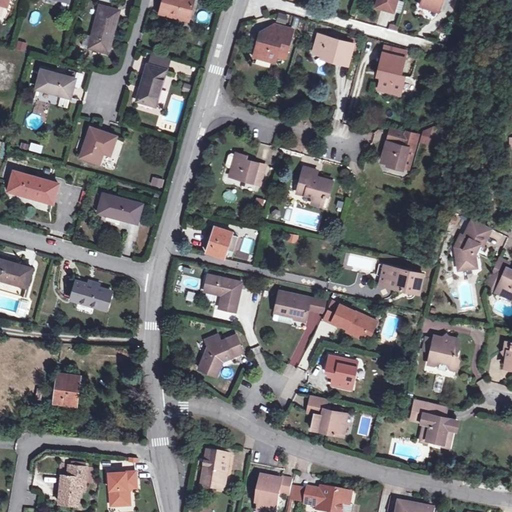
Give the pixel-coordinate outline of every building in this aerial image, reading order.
[(194,0),(163,0),(160,13),(178,17),(178,15),(189,18),(194,0)] [(398,4),(383,0),(380,0),(378,8),(395,13),(398,4)] [(440,12),(443,0),(423,0),(421,6),(440,12)] [(93,35),(89,48),(109,53),(118,19),(117,18),(119,11),(100,6),(93,35)] [(285,23),(286,14),(278,12),(277,21),(285,23)] [(272,35),(261,32),(255,57),(275,63),(277,56),(279,48),(288,50),(294,30),(275,25),(272,35)] [(275,25),(261,32),(272,35),(275,25)] [(80,45),(89,48),(93,35),(83,33),(80,45)] [(332,62),(349,66),(355,44),(319,35),(315,53),(333,58),(332,62)] [(24,51),(26,42),(16,39),(13,48),(24,51)] [(386,46),(384,53),(405,59),(407,52),(386,46)] [(286,59),(288,50),(279,48),(277,56),(286,59)] [(152,53),(148,65),(166,71),(170,58),(152,53)] [(405,59),(384,53),(380,71),(383,71),(379,89),(401,94),(405,76),(401,75),(405,59)] [(166,71),(148,65),(137,101),(156,106),(166,71)] [(70,97),(71,98),(76,79),(43,70),(37,89),(63,96),(70,97)] [(191,86),(185,84),(183,90),(190,92),(191,86)] [(67,107),(70,97),(63,96),(61,105),(67,107)] [(106,145),(113,148),(117,137),(91,128),(81,157),(100,164),(104,152),(106,145)] [(407,159),(413,160),(420,136),(411,134),(406,133),(402,146),(389,143),(383,163),(404,169),(407,159)] [(111,154),(113,148),(106,145),(104,152),(111,154)] [(232,171),(237,155),(232,154),(228,155),(225,166),(227,169),(232,171)] [(237,155),(232,171),(231,177),(261,185),(266,166),(247,161),(248,157),(237,154),(237,155)] [(410,170),(413,160),(407,159),(404,169),(410,170)] [(333,182),(317,177),(318,172),(305,168),(298,194),(315,198),(313,204),(324,207),(328,192),(331,193),(333,182)] [(58,183),(14,172),(9,190),(26,194),(26,196),(54,203),(58,183)] [(153,176),(150,184),(161,187),(163,179),(153,176)] [(141,204),(103,194),(98,214),(130,221),(130,219),(137,221),(141,204)] [(263,208),(266,200),(257,197),(253,205),(263,208)] [(476,247),(479,248),(481,245),(484,246),(492,229),(473,220),(466,236),(462,235),(456,247),(461,250),(458,257),(461,271),(479,267),(476,255),(477,254),(473,252),(476,247)] [(207,253),(225,258),(233,233),(216,227),(207,253)] [(288,232),(286,241),(297,243),(299,235),(288,232)] [(241,253),(251,255),(254,240),(243,238),(241,253)] [(15,263),(9,261),(0,259),(0,279),(27,288),(32,268),(15,263)] [(511,270),(508,268),(510,264),(501,259),(492,278),(502,282),(496,292),(511,299),(511,270)] [(386,286),(391,266),(384,265),(380,285),(386,286)] [(425,274),(391,266),(386,286),(420,294),(425,274)] [(220,309),(237,313),(243,283),(209,276),(206,292),(223,296),(220,309)] [(488,288),(496,292),(502,282),(492,278),(488,288)] [(102,309),(108,290),(76,281),(71,299),(102,309)] [(112,292),(108,290),(102,309),(106,310),(112,292)] [(194,301),(195,291),(186,291),(185,300),(194,301)] [(309,310),(311,300),(280,293),(276,313),(296,317),(295,320),(307,322),(309,310)] [(325,303),(311,300),(309,310),(323,314),(325,303)] [(333,322),(342,305),(334,301),(326,318),(333,322)] [(367,334),(374,321),(342,305),(333,322),(348,329),(365,338),(367,334)] [(378,323),(374,321),(367,334),(372,336),(378,323)] [(364,341),(365,338),(348,329),(346,332),(364,341)] [(237,336),(222,342),(219,335),(207,340),(210,347),(201,370),(217,376),(221,366),(220,363),(244,353),(237,336)] [(450,365),(453,370),(460,371),(462,362),(459,358),(461,340),(446,338),(444,340),(435,339),(435,342),(434,345),(436,347),(434,355),(433,366),(440,367),(443,364),(450,365)] [(424,353),(434,355),(436,347),(434,345),(435,342),(427,341),(424,353)] [(511,342),(506,342),(505,348),(502,351),(507,358),(506,366),(511,367),(511,342)] [(348,366),(349,361),(330,357),(327,373),(331,374),(335,375),(334,378),(333,385),(353,389),(358,368),(348,366)] [(449,373),(453,370),(450,365),(443,364),(440,367),(441,372),(449,373)] [(55,391),(53,402),(76,405),(80,376),(57,373),(55,391)] [(447,380),(440,379),(438,393),(444,395),(447,380)] [(37,400),(53,402),(55,391),(37,389),(35,400),(37,400)] [(327,399),(311,396),(308,413),(316,414),(313,430),(321,431),(329,432),(329,433),(345,436),(347,424),(350,422),(352,415),(325,409),(327,399)] [(37,400),(35,400),(30,399),(24,433),(31,434),(37,400)] [(439,417),(442,406),(417,401),(415,412),(423,414),(428,415),(423,437),(432,439),(444,442),(453,444),(457,421),(446,418),(439,417)] [(449,408),(442,406),(439,417),(446,418),(449,408)] [(420,422),(423,414),(415,412),(413,421),(420,422)] [(204,481),(227,485),(232,456),(209,451),(204,481)] [(81,478),(87,478),(88,467),(70,465),(68,476),(62,475),(59,504),(79,505),(80,490),(81,478)] [(122,503),(133,502),(132,491),(128,492),(128,488),(138,487),(137,469),(110,472),(113,500),(121,499),(122,503)] [(262,491),(259,505),(258,511),(276,511),(280,495),(288,496),(292,478),(282,476),(281,478),(261,475),(258,491),(262,491)] [(226,490),(227,485),(204,481),(203,487),(226,490)] [(292,499),(307,502),(310,491),(294,488),(292,499)] [(328,511),(333,511),(338,491),(323,488),(323,491),(310,489),(310,491),(307,502),(307,505),(320,507),(319,510),(328,511)] [(353,494),(338,491),(333,511),(354,511),(355,506),(351,505),(353,494)] [(435,511),(436,509),(400,502),(398,511),(435,511)]
